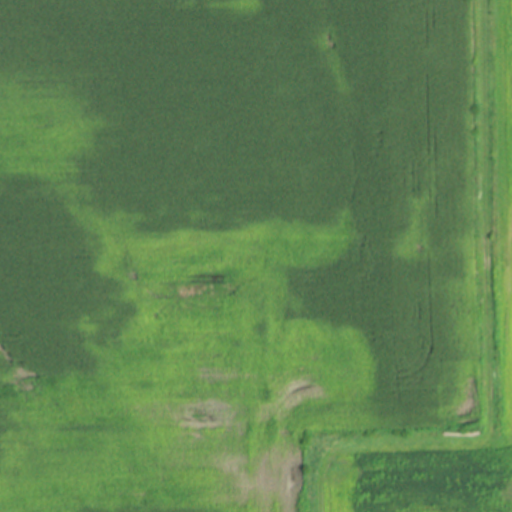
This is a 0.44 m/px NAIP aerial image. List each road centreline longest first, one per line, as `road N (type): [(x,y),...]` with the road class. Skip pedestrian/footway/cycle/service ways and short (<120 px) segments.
road 1 (track): [(461,0),(460,379),(446,401),(416,415),(302,425),(290,468)]
road 2 (track): [(492,433),(485,0)]
